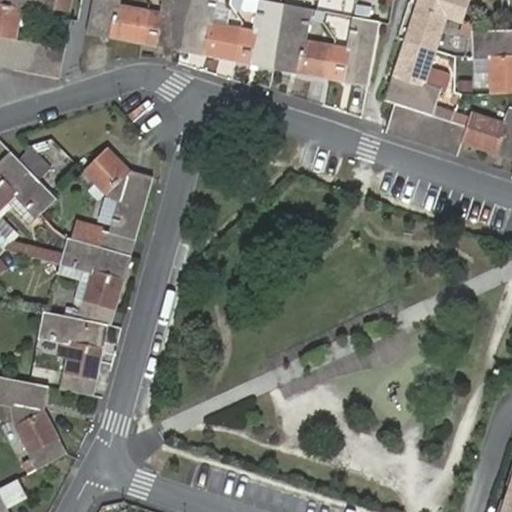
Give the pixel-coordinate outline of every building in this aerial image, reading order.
[(0,0),(0,35),(5,37),(14,38),(19,12),(53,17),(56,0),(0,0)] [(93,0),(86,35),(87,36),(141,45),(148,13),(115,7),(116,0),(93,0)] [(141,45),(179,53),(190,0),(162,0),(160,15),(148,13),(141,45)] [(240,28),(209,23),(213,0),(190,0),(179,53),(231,61),(240,28)] [(240,28),(231,61),(233,62),(272,69),(286,4),(261,0),(260,0),(258,11),(254,32),(240,28)] [(260,0),(247,0),(245,8),(258,11),(260,0)] [(443,15),(463,20),(468,0),(415,0),(403,39),(432,48),(443,15)] [(286,4),(272,69),(328,81),(333,46),(331,46),(304,41),(309,9),(286,4)] [(333,46),(328,81),(366,87),(379,22),(354,17),(348,49),(333,46)] [(511,30),(501,31),(473,32),(474,60),(496,59),(496,94),(511,93),(511,30)] [(5,37),(0,65),(0,67),(14,70),(20,40),(14,38),(5,37)] [(384,99),(393,102),(394,102),(409,107),(424,111),(439,116),(447,90),(421,82),(432,48),(403,39),(384,99)] [(20,40),(14,70),(28,72),(34,43),(20,40)] [(34,43),(28,72),(42,75),(49,46),(34,43)] [(49,46),(42,75),(57,78),(64,49),(49,46)] [(393,102),(386,127),(385,130),(384,131),(401,136),(409,107),(394,102),(393,102)] [(472,112),(462,141),(511,157),(511,106),(506,123),(472,112)] [(409,107),(401,136),(415,140),(424,111),(409,107)] [(424,111),(415,140),(429,145),(440,116),(439,116),(424,111)] [(440,116),(429,145),(444,150),(454,120),(440,116)] [(454,120),(444,150),(459,155),(462,141),(468,124),(454,120)] [(33,145),(22,154),(40,176),(51,167),(33,145)] [(98,248),(131,257),(153,178),(132,172),(105,145),(80,170),(104,195),(118,202),(110,234),(102,232),(98,248)] [(54,198),(7,152),(0,159),(0,209),(13,196),(35,217),(54,198)] [(107,328),(111,329),(131,257),(98,248),(70,240),(64,265),(92,273),(77,321),(107,328)] [(2,251),(0,252),(0,266),(9,257),(2,251)] [(60,390),(94,397),(107,328),(77,321),(41,314),(37,341),(68,348),(60,390)] [(35,471),(67,454),(45,411),(49,388),(0,378),(0,405),(12,407),(13,427),(35,471)] [(0,511),(8,511),(0,496),(0,511)]
